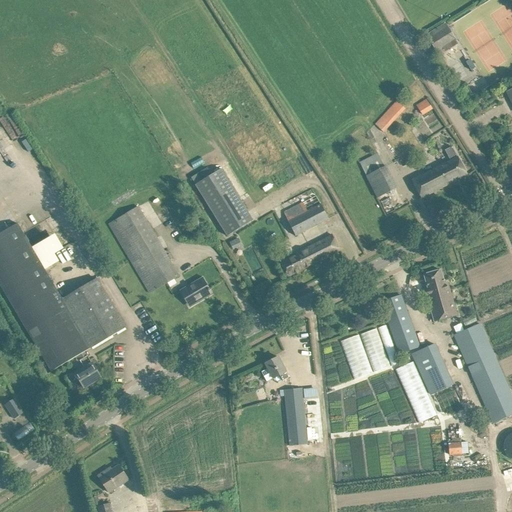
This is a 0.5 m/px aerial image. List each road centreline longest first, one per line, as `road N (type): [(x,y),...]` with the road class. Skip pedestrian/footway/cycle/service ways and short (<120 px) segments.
road 1 (tertiary): [(0,485),(198,358),(505,200)]
road 2 (unclassified): [(505,200),(379,0)]
